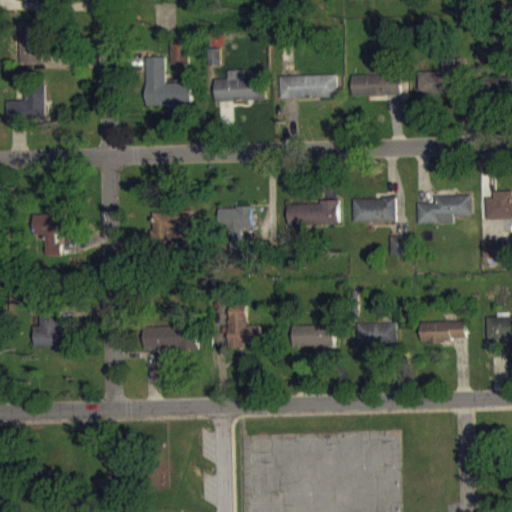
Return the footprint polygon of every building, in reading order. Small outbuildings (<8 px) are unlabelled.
[(44,72),(42,31),(21,31),(23,72),(44,72)] [(171,42),(171,62),(181,62),(181,42),(171,42)] [(209,46),(209,63),(221,63),(221,46),(209,46)] [(147,56),(149,102),(193,101),(192,79),(167,80),(166,55),(147,56)] [(244,68),(244,74),(266,74),(267,97),(216,98),(216,77),(229,76),(228,68),(244,68)] [(420,103),(458,102),(458,70),(444,71),(445,80),(419,81),(420,103)] [(280,73),(281,96),(338,95),(338,72),(280,73)] [(340,106),(339,83),(281,85),(281,108),(340,106)] [(353,84),(354,105),(403,104),(403,83),(353,84)] [(511,85),(495,86),(495,108),(511,107),(511,85)] [(9,110),(9,127),(49,126),(48,93),(26,94),(26,109),(9,110)] [(511,199),(495,200),(495,206),(488,206),(488,229),(511,228),(511,199)] [(419,212),(420,233),(456,232),(456,225),(474,225),(473,204),(437,205),(437,212),(419,212)] [(398,230),(398,207),(355,208),(356,231),(398,230)] [(341,233),(341,211),(289,212),(289,234),(341,233)] [(195,247),(194,220),(154,222),(155,248),(195,247)] [(392,264),(411,264),(410,244),(391,245),(392,264)] [(504,267),(504,249),(483,250),(484,267),(504,267)] [(37,358),(67,358),(67,326),(55,326),(55,312),(42,312),(42,335),(37,335),(37,358)] [(231,354),(263,353),(262,334),(249,334),(248,312),(230,313),(231,354)] [(511,346),(511,325),(489,326),(489,347),(511,346)] [(468,330),(423,331),(423,350),(468,349),(468,330)] [(360,354),(399,354),(399,332),(360,333),(360,354)] [(337,334),(293,335),(294,357),(338,355),(337,334)] [(199,358),(199,335),(145,336),(146,359),(199,358)]
